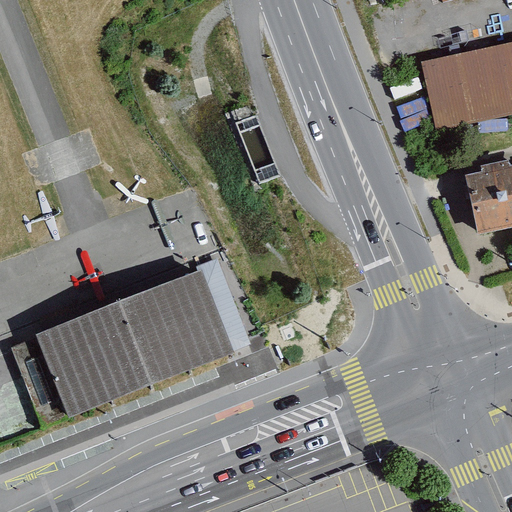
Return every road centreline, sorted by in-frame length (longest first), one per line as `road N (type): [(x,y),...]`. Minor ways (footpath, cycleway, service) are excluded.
road 1 (secondary): [(446,383),(293,0)]
road 2 (tertiary): [(446,383),(117,511)]
road 3 (secondary): [(446,383),(504,511)]
